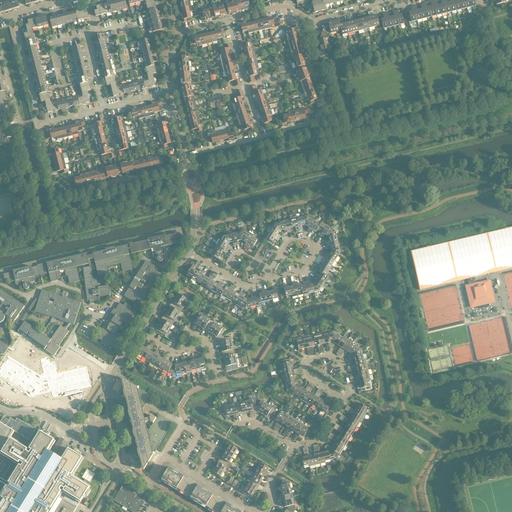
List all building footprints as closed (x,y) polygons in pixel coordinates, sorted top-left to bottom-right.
[(20,8),(18,4),(17,0),(13,0),(11,1),(13,5),(14,10),(15,10),(15,9),(20,8)] [(110,0),(109,0),(108,0),(111,12),(117,11),(114,2),(111,3),(110,0)] [(119,0),(122,10),(127,8),(125,0),(119,0)] [(155,5),(158,4),(157,0),(148,0),(145,1),(148,11),(156,9),(157,9),(156,9),(155,5)] [(247,0),(244,0),(242,0),(245,10),(253,8),(252,2),(249,3),(247,0)] [(313,14),(325,10),(322,0),(312,3),(310,1),(306,9),(308,10),(309,9),(312,11),(313,14)] [(322,0),(325,10),(327,10),(326,6),(333,4),(334,8),(335,8),(333,0),(322,0)] [(445,0),(443,0),(447,13),(452,12),(449,2),(447,3),(445,0)] [(456,0),(453,0),(457,11),(461,10),(459,0),(458,0),(456,0)] [(14,10),(13,5),(11,1),(6,2),(9,11),(13,10),(14,10)] [(435,1),(433,1),(437,16),(442,15),(439,5),(437,5),(435,1)] [(226,5),(227,8),(226,8),(224,9),(224,5),(213,8),(215,17),(216,18),(218,17),(219,18),(223,17),(223,16),(226,15),(226,14),(227,14),(228,13),(229,14),(232,14),(232,15),(236,14),(237,14),(236,12),(239,12),(239,11),(237,2),(226,5)] [(425,3),(423,4),(427,18),(432,17),(429,7),(427,8),(425,3)] [(96,16),(106,14),(104,4),(96,6),(97,10),(94,11),(96,16)] [(191,6),(181,9),(182,12),(180,13),(181,14),(190,12),(192,12),(191,6)] [(416,6),(413,6),(417,21),(422,19),(419,10),(417,10),(416,6)] [(213,8),(207,9),(210,19),(216,18),(215,17),(213,8)] [(84,9),(76,11),(78,21),(89,18),(87,13),(85,13),(84,9)] [(201,21),(210,19),(207,9),(202,11),(203,15),(200,15),(201,21)] [(397,10),(395,11),(399,25),(404,24),(401,14),(399,15),(397,10)] [(67,11),(65,11),(68,23),(73,22),(70,13),(67,14),(67,11)] [(190,12),(181,14),(180,14),(182,23),(191,21),(191,18),(190,12)] [(378,21),(377,15),(373,16),(372,12),(370,12),(374,27),(379,26),(379,25),(378,21)] [(56,13),(54,14),(57,26),(62,25),(60,15),(57,16),(56,13)] [(161,13),(149,16),(150,22),(160,19),(159,16),(162,16),(161,13)] [(388,13),(385,13),(389,28),(394,27),(391,17),(389,17),(388,13)] [(42,14),(40,14),(43,26),(48,25),(46,16),(43,17),(42,14)] [(362,14),(360,15),(363,30),(369,28),(366,18),(363,19),(362,14)] [(272,17),(267,19),(269,29),(280,26),(279,20),(273,21),(272,17)] [(351,17),(349,18),(353,32),(358,31),(356,20),(352,21),(351,17)] [(263,18),(261,18),(264,30),(269,29),(267,19),(263,20),(263,18)] [(38,28),(35,19),(27,21),(28,24),(26,25),(27,30),(33,29),(38,28)] [(341,20),(339,20),(341,31),(342,35),(348,34),(345,23),(342,24),(341,20)] [(242,33),(248,31),(246,24),(246,21),(237,24),(238,29),(241,29),(242,33)] [(259,31),(256,21),(253,22),(252,21),(251,21),(254,33),(259,31)] [(324,29),(322,32),(329,36),(331,33),(336,32),(333,22),(326,23),(327,26),(325,29),(324,29)] [(164,24),(152,27),(153,32),(162,30),(161,27),(164,26),(164,24)] [(214,29),(214,30),(215,30),(217,39),(222,38),(221,34),(224,33),(223,27),(214,29)] [(284,28),(287,37),(297,34),(295,29),(291,30),(290,27),(284,28)] [(35,40),(33,29),(27,30),(28,33),(24,34),(26,42),(35,40)] [(206,32),(204,33),(207,44),(212,43),(210,33),(206,34),(206,32)] [(317,39),(319,46),(329,44),(329,43),(328,38),(329,36),(322,32),(321,35),(320,38),(317,39)] [(105,39),(104,36),(106,36),(106,33),(94,36),(95,39),(92,40),(92,42),(105,39)] [(195,41),(192,42),(190,42),(191,48),(202,46),(199,36),(194,37),(195,41)] [(139,41),(140,47),(149,44),(149,41),(151,41),(151,38),(139,41)] [(299,39),(288,42),(290,47),(299,44),(299,42),(300,41),(299,39)] [(241,51),(244,51),(243,50),(251,48),(249,43),(245,44),(245,41),(239,43),(241,51)] [(333,48),(332,43),(329,43),(329,44),(319,46),(320,51),(333,48)] [(70,47),(72,53),(81,50),(80,47),(83,47),(83,44),(70,47)] [(106,44),(97,46),(97,49),(95,50),(95,52),(107,49),(106,44)] [(221,50),(222,55),(222,56),(230,54),(232,53),(230,45),(224,46),(225,49),(221,50)] [(243,50),(244,51),(244,54),(243,54),(243,56),(255,53),(253,48),(251,48),(243,50)] [(333,48),(320,51),(318,52),(319,57),(327,56),(331,55),(331,54),(334,54),(333,48)] [(153,49),(141,52),(143,57),(152,55),(151,52),(154,51),(153,49)] [(302,49),(291,52),(292,58),(301,55),(301,56),(302,55),(301,52),(303,52),(302,49)] [(38,50),(28,52),(29,55),(26,56),(27,58),(39,55),(38,50)] [(178,57),(179,63),(189,62),(188,53),(182,54),(182,57),(178,57)] [(85,55),(73,58),(74,63),(84,61),(83,58),(86,57),(85,55)] [(109,55),(99,57),(100,60),(97,61),(98,63),(110,60),(109,55)] [(301,55),(292,58),(295,68),(299,67),(299,69),(300,70),(296,71),(300,82),(308,79),(309,78),(309,76),(310,75),(308,71),(307,71),(306,68),(305,68),(304,67),(304,66),(305,66),(304,63),(306,62),(304,58),(305,58),(304,58),(303,58),(302,55),(301,56),(301,55)] [(256,58),(246,61),(247,64),(245,65),(246,66),(257,64),(256,58)] [(156,59),(144,63),(145,68),(155,65),(154,62),(157,62),(156,59)] [(233,59),(221,62),(222,67),(232,64),(231,61),(233,60),(233,59)] [(40,61),(31,63),(32,66),(29,67),(29,69),(42,66),(40,61)] [(88,65),(76,68),(77,74),(86,71),(86,68),(88,68),(88,65)] [(111,65),(102,67),(103,71),(100,71),(100,74),(109,71),(113,70),(111,65)] [(157,73),(155,65),(145,68),(147,76),(153,74),(157,73)] [(235,69),(224,72),(225,77),(228,77),(235,75),(234,71),(236,71),(235,69)] [(257,75),(256,70),(256,69),(249,71),(246,72),(248,80),(254,79),(253,76),(257,75)] [(43,71),(34,73),(34,76),(32,77),(32,79),(44,76),(43,71)] [(190,72),(181,73),(181,74),(180,74),(180,76),(179,77),(179,81),(180,81),(181,85),(182,84),(182,86),(182,88),(181,88),(182,91),(180,91),(181,96),(183,96),(184,98),(185,98),(185,99),(194,96),(191,85),(188,86),(187,85),(187,84),(191,84),(190,72)] [(156,86),(153,74),(147,76),(148,78),(143,79),(145,89),(149,88),(149,87),(150,87),(156,86)] [(240,82),(237,74),(235,75),(228,77),(229,82),(233,81),(234,84),(240,82)] [(117,86),(114,75),(105,78),(107,86),(110,85),(111,87),(117,86)] [(91,76),(82,78),(78,79),(79,82),(80,84),(89,82),(89,80),(88,79),(91,78),(91,76)] [(308,79),(300,82),(302,87),(313,83),(312,81),(311,81),(309,78),(308,79)] [(137,81),(132,82),(134,91),(138,91),(138,93),(140,93),(137,81)] [(46,82),(36,84),(37,87),(34,88),(35,90),(43,88),(47,87),(46,82)] [(91,90),(89,82),(80,84),(82,92),(87,91),(91,90)] [(127,83),(122,85),(124,94),(127,93),(128,96),(130,96),(127,83)] [(313,83),(302,87),(304,92),(313,89),(312,86),(314,86),(313,83)] [(122,85),(117,86),(111,87),(113,97),(119,95),(119,94),(120,94),(120,95),(124,94),(122,85)] [(256,89),(251,90),(253,99),(256,98),(263,95),(261,90),(257,91),(256,89)] [(313,89),(304,92),(305,97),(317,93),(316,91),(314,92),(313,89)] [(90,103),(87,91),(82,92),(82,95),(77,96),(80,105),(83,104),(83,103),(84,103),(84,104),(90,103)] [(51,102),(48,92),(39,94),(41,102),(45,101),(45,104),(51,102)] [(242,93),(236,95),(237,98),(233,99),(235,104),(235,105),(242,102),(245,102),(242,93)] [(317,93),(305,97),(308,105),(314,103),(313,101),(317,99),(316,96),(317,96),(317,93)] [(263,95),(256,98),(257,101),(255,102),(256,103),(267,100),(265,94),(263,95)] [(194,96),(185,99),(185,98),(184,98),(184,102),(183,102),(184,104),(195,102),(194,96)] [(72,97),(67,99),(69,108),(72,107),(73,110),(75,109),(72,97)] [(61,100),(56,101),(58,110),(61,110),(62,113),(64,112),(61,100)] [(267,100),(256,103),(256,105),(258,105),(259,108),(269,105),(267,100)] [(56,101),(51,102),(45,104),(48,113),(58,110),(56,101)] [(151,103),(152,104),(154,113),(159,112),(159,111),(162,110),(160,101),(151,103)] [(242,102),(235,105),(235,104),(233,105),(234,111),(246,107),(245,105),(244,106),(242,102)] [(269,105),(259,108),(260,111),(259,112),(259,114),(271,110),(269,105)] [(143,106),(141,106),(144,118),(149,117),(147,107),(143,108),(143,106)] [(133,118),(138,117),(136,109),(137,109),(136,107),(128,109),(129,115),(132,114),(133,118)] [(196,107),(186,109),(187,112),(186,113),(186,115),(197,112),(196,107)] [(246,107),(234,111),(236,116),(246,112),(245,109),(246,108),(246,107)] [(307,108),(299,110),(301,121),(303,121),(303,119),(306,119),(305,115),(308,114),(307,108)] [(271,110),(259,114),(260,115),(261,115),(263,118),(270,116),(272,115),(271,110)] [(246,112),(236,116),(238,121),(249,117),(249,115),(247,116),(246,112)] [(112,125),(114,124),(122,122),(120,117),(116,118),(116,115),(110,117),(112,125)] [(284,120),(281,120),(282,126),(291,125),(290,123),(288,115),(283,116),(284,120)] [(263,118),(260,119),(263,127),(269,125),(268,122),(272,121),(270,116),(263,118)] [(199,117),(189,120),(190,123),(188,123),(189,126),(190,125),(200,123),(199,117)] [(249,117),(238,121),(240,126),(242,125),(249,123),(248,119),(250,119),(249,117)] [(93,124),(95,129),(102,127),(105,127),(103,118),(97,120),(97,123),(93,124)] [(158,124),(159,129),(160,129),(167,127),(167,128),(169,127),(167,118),(162,120),(162,123),(158,124)] [(75,122),(76,125),(78,132),(83,131),(82,127),(85,126),(83,120),(75,122)] [(114,124),(115,128),(114,128),(114,130),(126,127),(124,122),(122,122),(114,124)] [(252,122),(249,123),(242,125),(244,130),(248,129),(249,132),(254,130),(252,122)] [(190,125),(192,130),(196,129),(196,132),(202,131),(200,123),(190,125)] [(76,125),(72,126),(72,124),(70,124),(73,136),(78,135),(78,132),(76,125)] [(68,137),(65,127),(62,128),(61,126),(60,127),(63,139),(68,137)] [(51,139),(56,137),(57,137),(55,130),(54,127),(46,130),(48,139),(51,138),(51,139)] [(226,129),(221,130),(223,140),(226,140),(226,141),(228,141),(229,141),(226,132),(227,132),(226,129)] [(232,130),(227,132),(226,132),(229,141),(228,141),(229,142),(237,139),(236,134),(233,134),(232,130)] [(105,132),(94,135),(95,140),(105,138),(104,134),(106,134),(105,132)] [(127,132),(117,135),(118,138),(116,139),(117,140),(128,137),(127,132)] [(170,132),(158,135),(160,140),(170,138),(169,135),(170,135),(170,132)] [(216,144),(218,143),(215,132),(207,134),(208,140),(211,139),(212,143),(215,142),(216,144)] [(170,138),(160,140),(162,149),(168,147),(167,144),(171,143),(170,138)] [(108,143),(96,145),(97,151),(100,150),(107,148),(106,145),(108,144),(108,143)] [(50,157),(53,156),(60,154),(59,149),(55,150),(54,147),(48,148),(50,157)] [(110,147),(107,148),(100,150),(101,156),(111,153),(110,147)] [(60,154),(53,156),(53,159),(52,159),(52,162),(64,159),(62,153),(60,154)] [(158,157),(153,159),(154,166),(155,169),(163,167),(162,161),(159,161),(158,157)] [(147,158),(141,159),(144,169),(147,168),(147,169),(150,169),(147,158)] [(136,160),(131,161),(133,171),(136,171),(137,172),(139,172),(136,160)] [(130,172),(133,171),(131,161),(120,164),(121,168),(119,168),(117,169),(118,174),(120,173),(122,173),(122,174),(126,173),(126,175),(131,173),(130,172)] [(65,164),(55,167),(57,172),(61,171),(61,174),(67,172),(65,164)] [(118,174),(117,169),(116,165),(105,168),(108,178),(111,177),(111,178),(116,177),(115,176),(119,175),(118,174)] [(100,169),(95,171),(97,180),(100,180),(100,181),(103,181),(100,169)] [(89,172),(84,173),(87,183),(90,182),(90,184),(92,183),(89,172)] [(79,177),(74,178),(75,183),(72,183),(74,189),(82,187),(82,186),(80,177),(79,177)] [(302,218),(303,225),(305,225),(306,226),(311,219),(306,216),(302,218)] [(290,220),(292,228),(295,227),(296,231),(299,230),(296,219),(290,220)] [(311,219),(306,226),(309,227),(307,230),(309,232),(315,222),(311,219)] [(279,223),(281,231),(284,230),(285,233),(287,233),(285,222),(279,223)] [(315,222),(309,232),(312,233),(313,230),(316,232),(318,230),(317,230),(320,225),(315,222)] [(281,231),(279,223),(275,224),(272,228),(279,232),(281,231)] [(317,230),(318,230),(320,231),(318,234),(320,236),(326,226),(321,223),(320,225),(317,230)] [(326,226),(320,236),(323,237),(324,234),(327,236),(331,229),(326,226)] [(269,233),(279,239),(280,237),(277,235),(279,232),(272,228),(272,229),(270,228),(267,232),(269,233)] [(238,231),(239,232),(241,240),(242,240),(243,241),(249,232),(244,229),(238,231)] [(329,238),(336,236),(335,231),(331,229),(327,236),(328,236),(329,238)] [(253,235),(249,232),(243,241),(246,242),(244,245),(246,247),(252,237),(253,235)] [(158,256),(158,257),(157,257),(157,258),(157,259),(157,260),(157,261),(158,261),(158,262),(159,262),(160,262),(161,262),(162,261),(163,260),(163,259),(163,258),(162,258),(162,257),(162,256),(161,256),(165,254),(164,247),(178,243),(177,239),(178,239),(180,240),(181,239),(179,234),(180,233),(164,237),(164,236),(165,236),(164,235),(148,239),(148,240),(132,244),(132,243),(129,244),(130,248),(130,250),(131,254),(151,249),(153,257),(158,256)] [(266,242),(272,246),(276,240),(277,241),(279,239),(269,233),(266,238),(268,239),(266,242)] [(233,234),(228,235),(229,243),(232,242),(233,246),(236,245),(233,234)] [(223,236),(220,240),(227,244),(228,243),(229,243),(228,235),(223,236)] [(327,244),(338,242),(336,236),(329,238),(329,241),(326,242),(327,244)] [(258,240),(252,237),(246,247),(249,248),(251,245),(253,247),(254,246),(256,247),(260,242),(260,241),(258,240)] [(225,247),(227,244),(220,240),(217,245),(227,251),(229,249),(225,247)] [(93,254),(93,255),(94,259),(98,278),(109,275),(107,267),(121,264),(122,272),(133,270),(129,250),(130,250),(130,248),(128,249),(128,246),(128,245),(115,248),(114,247),(115,247),(105,249),(106,250),(92,253),(92,254),(93,254)] [(226,254),(227,251),(217,245),(214,250),(221,254),(223,252),(226,254)] [(331,252),(338,256),(340,252),(339,247),(331,249),(332,251),(331,252)] [(221,254),(214,250),(211,255),(221,261),(223,259),(219,257),(221,254)] [(325,255),(335,261),(338,256),(331,252),(329,255),(326,253),(325,255)] [(47,265),(48,269),(51,282),(56,281),(58,280),(57,278),(61,278),(59,271),(64,270),(66,277),(68,276),(69,283),(74,282),(75,282),(80,281),(77,267),(89,264),(91,263),(91,259),(94,259),(93,255),(87,256),(87,254),(87,253),(46,263),(47,265)] [(325,262),(332,266),(335,261),(325,255),(323,257),(327,259),(325,262)] [(140,283),(141,281),(145,283),(146,281),(148,282),(151,284),(153,281),(154,279),(155,279),(157,277),(159,274),(154,270),(156,267),(146,261),(124,296),(134,302),(136,299),(139,300),(141,302),(145,296),(144,296),(145,293),(147,290),(144,288),(142,287),(144,285),(140,283)] [(319,265),(329,271),(332,266),(325,262),(323,264),(320,263),(319,265)] [(46,270),(48,269),(47,265),(45,265),(45,264),(45,263),(37,265),(37,266),(31,268),(31,267),(31,266),(12,271),(13,271),(13,272),(3,274),(3,275),(4,279),(7,279),(8,283),(15,281),(16,285),(24,284),(23,285),(23,286),(23,287),(23,288),(24,288),(24,289),(25,289),(26,289),(27,289),(28,289),(28,288),(29,288),(29,287),(29,286),(29,285),(28,284),(27,284),(27,283),(29,282),(34,281),(33,277),(40,275),(47,274),(46,270)] [(93,279),(91,263),(89,264),(89,267),(83,268),(87,301),(89,300),(90,304),(93,304),(96,304),(96,301),(100,301),(99,297),(110,296),(110,295),(110,294),(110,293),(110,292),(110,291),(110,290),(110,289),(109,288),(109,287),(109,286),(108,285),(108,286),(98,287),(97,279),(93,279)] [(192,278),(196,271),(193,270),(195,266),(193,265),(187,275),(192,278)] [(326,276),(329,271),(319,265),(317,267),(321,269),(319,272),(321,273),(326,276)] [(196,271),(192,278),(197,281),(203,271),(200,270),(198,273),(196,271)] [(205,272),(203,271),(197,281),(201,284),(206,277),(203,276),(205,272)] [(201,284),(206,287),(215,273),(212,271),(209,276),(210,276),(208,279),(206,277),(201,284)] [(206,287),(211,290),(215,283),(213,281),(214,279),(215,279),(218,275),(215,273),(206,287)] [(315,276),(325,282),(326,283),(329,277),(326,276),(321,273),(319,275),(316,274),(315,276)] [(317,280),(315,283),(322,287),(325,282),(315,276),(313,278),(317,280)] [(476,284),(475,281),(474,277),(467,279),(469,286),(467,286),(467,287),(470,298),(471,301),(473,303),(475,304),(478,305),(481,304),(483,303),(485,300),(492,299),(490,292),(491,292),(489,284),(488,284),(487,281),(476,284)] [(218,285),(215,283),(211,290),(216,293),(222,283),(220,282),(218,285)] [(295,283),(298,296),(303,295),(302,292),(303,292),(301,287),(302,287),(301,285),(298,285),(297,282),(295,283)] [(306,282),(309,293),(314,292),(313,284),(310,285),(309,282),(306,282)] [(224,284),(222,283),(216,293),(221,296),(222,294),(225,289),(222,287),(224,284)] [(314,292),(316,298),(318,297),(317,294),(320,294),(319,291),(322,287),(315,283),(314,284),(313,284),(314,292)] [(292,295),(290,287),(287,288),(286,285),(283,285),(286,296),(292,295)] [(226,298),(233,287),(231,286),(229,289),(226,287),(225,289),(222,294),(221,296),(226,298)] [(235,288),(233,287),(226,298),(231,302),(232,300),(236,293),(234,292),(235,288)] [(2,322),(3,322),(3,321),(4,320),(4,319),(5,318),(5,317),(5,316),(13,322),(14,321),(20,313),(24,306),(0,289),(0,323),(1,323),(2,326),(4,325),(2,322)] [(178,296),(177,299),(185,304),(190,296),(180,289),(177,295),(178,296)] [(267,289),(264,290),(267,301),(272,300),(270,292),(267,293),(267,289)] [(59,320),(69,323),(70,324),(74,325),(77,315),(75,314),(75,312),(78,313),(81,303),(76,301),(66,298),(56,295),(57,295),(44,291),(42,290),(39,300),(38,302),(35,312),(49,317),(50,316),(59,319),(59,320)] [(237,303),(243,293),(241,292),(239,295),(236,293),(232,300),(237,303)] [(245,294),(243,293),(237,303),(242,306),(246,299),(243,297),(245,294)] [(263,307),(261,302),(260,297),(257,298),(256,294),(253,295),(256,306),(257,308),(263,307)] [(14,321),(13,322),(21,327),(18,331),(25,336),(26,335),(28,336),(27,338),(44,350),(46,346),(48,347),(45,350),(54,356),(60,348),(56,345),(57,344),(59,345),(69,332),(66,330),(70,324),(69,323),(66,327),(66,326),(64,328),(60,326),(51,340),(25,322),(24,322),(23,321),(36,301),(38,302),(39,300),(36,299),(24,316),(22,314),(20,313),(14,321)] [(185,304),(177,299),(175,302),(173,300),(171,304),(181,310),(185,304)] [(247,300),(246,299),(242,306),(246,308),(251,307),(249,300),(247,300)] [(115,310),(114,309),(109,317),(114,320),(110,326),(105,323),(100,331),(102,332),(98,338),(102,341),(100,343),(107,348),(109,344),(111,345),(114,347),(116,344),(119,338),(121,335),(118,333),(116,332),(123,322),(124,323),(127,325),(129,322),(133,316),(135,313),(132,312),(130,310),(132,307),(125,303),(124,306),(119,303),(115,310)] [(171,309),(169,311),(177,317),(181,310),(171,304),(169,307),(171,309)] [(165,313),(163,317),(173,323),(177,317),(169,311),(167,314),(165,313)] [(198,324),(200,326),(206,317),(199,313),(193,324),(196,326),(198,324)] [(169,329),(173,323),(163,317),(161,320),(163,321),(161,324),(169,329)] [(212,321),(206,317),(200,326),(203,327),(202,329),(206,332),(212,321)] [(218,325),(212,321),(206,332),(209,334),(210,332),(213,334),(218,325)] [(165,336),(169,329),(161,324),(159,327),(157,326),(155,330),(165,336)] [(225,329),(218,325),(213,334),(216,335),(215,337),(217,341),(223,337),(222,335),(225,329)] [(332,342),(334,332),(323,335),(325,343),(332,342)] [(343,338),(334,332),(332,342),(338,346),(343,338)] [(321,348),(317,334),(312,336),(315,346),(317,345),(318,349),(321,348)] [(341,352),(348,339),(343,336),(343,338),(338,346),(341,347),(339,350),(341,352)] [(224,338),(223,337),(217,341),(220,344),(222,344),(223,347),(232,344),(231,337),(224,338)] [(308,351),(310,351),(307,337),(302,338),(304,348),(307,348),(308,351)] [(304,348),(302,338),(294,340),(293,341),(295,349),(298,348),(299,350),(304,348)] [(352,344),(353,342),(348,339),(341,352),(343,353),(345,350),(347,351),(352,344)] [(0,351),(1,352),(4,354),(5,354),(9,347),(0,341),(0,351)] [(221,350),(222,355),(234,352),(232,344),(223,347),(223,350),(221,350)] [(353,355),(361,349),(352,344),(347,351),(353,355)] [(141,358),(149,345),(148,345),(146,348),(143,346),(137,355),(141,358)] [(149,345),(141,358),(146,360),(151,352),(148,350),(150,346),(149,345)] [(364,360),(361,349),(353,355),(355,362),(364,360)] [(151,352),(146,360),(150,363),(158,351),(156,350),(154,353),(151,352)] [(158,351),(150,363),(154,366),(160,357),(157,355),(159,352),(158,351)] [(236,359),(234,352),(222,355),(223,359),(225,358),(226,361),(236,359)] [(160,357),(154,366),(158,368),(166,356),(165,355),(163,359),(160,357)] [(166,356),(158,368),(163,371),(168,362),(165,360),(167,357),(166,356)] [(193,356),(196,371),(201,369),(198,359),(195,360),(194,356),(193,356)] [(183,359),(186,373),(191,372),(189,361),(186,362),(185,358),(183,359)] [(236,360),(236,359),(226,361),(227,365),(225,365),(226,372),(238,369),(237,364),(239,363),(238,360),(236,360)] [(284,369),(293,367),(291,362),(290,362),(289,359),(282,361),(284,369)] [(353,368),(367,365),(365,359),(364,360),(355,362),(356,365),(352,366),(353,368)] [(4,362),(0,368),(0,383),(19,396),(20,394),(24,397),(22,399),(26,402),(27,400),(28,401),(28,399),(34,398),(37,397),(40,397),(44,396),(45,400),(46,400),(46,402),(51,400),(50,398),(55,397),(55,398),(88,390),(83,369),(52,377),(48,361),(35,364),(37,370),(35,370),(37,379),(33,379),(4,362)] [(168,362),(163,371),(167,374),(167,373),(172,374),(173,368),(171,368),(173,365),(168,362)] [(173,368),(172,374),(176,375),(181,374),(179,364),(174,365),(175,369),(173,368)] [(355,379),(369,375),(368,370),(358,373),(358,375),(355,376),(355,379)] [(286,380),(295,378),(294,375),(298,374),(297,371),(283,375),(285,380),(286,380)] [(150,418),(143,420),(142,416),(141,411),(148,401),(151,396),(130,383),(129,381),(128,382),(122,378),(121,379),(123,389),(119,396),(126,400),(128,410),(130,409),(131,414),(132,418),(130,419),(131,424),(133,430),(135,429),(137,438),(135,439),(137,449),(133,455),(140,459),(142,469),(143,470),(147,464),(149,464),(148,462),(173,423),(159,414),(156,418),(151,415),(150,418)] [(287,391),(289,390),(297,384),(295,378),(286,380),(285,380),(287,391)] [(369,381),(360,383),(361,386),(357,387),(358,389),(365,388),(366,391),(372,389),(370,381),(369,381)] [(298,396),(303,388),(297,384),(289,390),(298,396)] [(302,400),(309,388),(307,387),(305,390),(303,388),(298,396),(297,397),(302,400)] [(306,403),(312,394),(310,393),(312,389),(309,388),(302,400),(306,403)] [(306,403),(311,406),(319,394),(316,392),(314,395),(312,394),(306,403)] [(316,407),(321,400),(319,398),(321,395),(319,394),(311,406),(316,409),(317,407),(316,407)] [(321,410),(328,399),(326,398),(324,401),(321,400),(316,407),(317,407),(321,410)] [(255,413),(256,406),(253,405),(252,399),(244,401),(247,411),(250,410),(251,412),(255,413)] [(328,399),(321,410),(326,413),(331,405),(328,404),(330,401),(328,399)] [(247,411),(244,401),(237,403),(240,415),(244,414),(244,412),(247,411)] [(258,406),(256,406),(255,413),(259,414),(260,412),(263,413),(268,405),(261,401),(258,406)] [(364,412),(367,408),(356,401),(355,403),(358,405),(356,408),(364,412)] [(236,416),(240,415),(237,403),(230,405),(232,414),(235,414),(236,416)] [(229,415),(232,414),(230,405),(222,406),(224,413),(222,414),(226,420),(229,417),(229,415)] [(275,409),(268,405),(263,413),(266,415),(264,417),(268,419),(275,409)] [(364,412),(356,408),(355,410),(352,408),(350,410),(362,418),(365,413),(364,412)] [(362,418),(350,410),(349,413),(352,415),(351,417),(360,423),(362,418)] [(285,415),(280,412),(275,420),(278,422),(276,425),(278,426),(285,415)] [(285,415),(278,426),(280,427),(282,424),(285,426),(290,417),(286,414),(285,415)] [(0,511),(74,511),(76,509),(80,503),(84,496),(89,488),(90,486),(85,483),(87,481),(90,482),(95,474),(91,472),(90,471),(87,469),(82,478),(85,479),(83,482),(73,476),(84,458),(67,448),(60,459),(54,455),(64,440),(62,439),(60,437),(51,453),(49,452),(55,441),(39,431),(28,449),(10,438),(14,431),(29,440),(35,430),(17,418),(15,421),(10,418),(8,420),(3,417),(0,422),(0,511)] [(287,432),(295,420),(290,417),(285,426),(287,427),(285,430),(287,432)] [(360,423),(351,417),(349,419),(346,417),(345,420),(357,427),(360,423)] [(294,432),(300,422),(295,420),(287,432),(290,433),(292,430),(294,432)] [(357,427),(345,420),(343,422),(346,424),(345,426),(354,432),(357,427)] [(304,425),(300,422),(294,432),(296,433),(294,436),(297,437),(303,427),(304,425)] [(303,427),(297,437),(299,439),(301,436),(303,437),(309,428),(304,425),(303,427)] [(354,432),(345,426),(343,429),(340,427),(339,429),(351,436),(354,432)] [(351,436),(339,429),(337,431),(341,433),(339,435),(348,441),(351,436)] [(348,441),(339,435),(338,438),(335,436),(333,438),(345,446),(348,441)] [(345,446),(333,438),(332,440),(335,442),(333,445),(343,450),(345,446)] [(225,446),(224,448),(235,454),(238,450),(237,449),(238,448),(235,446),(234,447),(230,445),(228,448),(225,446)] [(343,450),(333,445),(330,451),(335,459),(338,454),(340,455),(343,450)] [(232,458),(235,454),(224,448),(224,449),(226,451),(224,453),(232,458)] [(325,461),(323,452),(320,453),(319,449),(317,450),(320,464),(326,463),(325,461)] [(335,459),(330,451),(323,452),(325,461),(326,463),(330,462),(330,460),(335,459)] [(309,465),(306,452),(304,453),(304,457),(299,458),(300,463),(303,462),(304,466),(309,465)] [(309,465),(309,467),(315,465),(312,455),(309,455),(309,452),(306,452),(309,465)] [(221,457),(219,460),(230,467),(232,464),(230,463),(232,458),(224,453),(222,458),(221,457)] [(228,469),(230,467),(219,460),(217,463),(218,463),(216,467),(224,472),(226,468),(228,469)] [(258,468),(268,475),(269,473),(267,472),(268,469),(264,466),(265,465),(261,463),(261,464),(260,464),(258,468)] [(224,472),(216,467),(213,472),(217,475),(217,476),(220,477),(220,476),(221,477),(224,472)] [(176,488),(183,477),(169,468),(162,479),(176,488)] [(268,475),(258,468),(255,472),(263,477),(265,474),(267,476),(268,475)] [(249,478),(259,485),(261,482),(260,482),(263,477),(255,472),(252,477),(250,475),(249,478)] [(176,488),(191,497),(198,486),(183,477),(176,488)] [(246,486),(254,491),(257,487),(258,488),(259,485),(249,478),(247,481),(249,482),(246,486)] [(279,486),(281,491),(291,489),(289,483),(289,484),(283,480),(280,486),(279,486)] [(127,509),(134,499),(135,497),(136,495),(122,486),(113,500),(127,509)] [(206,506),(213,495),(198,486),(191,497),(206,506)] [(254,491),(246,486),(244,490),(242,488),(240,491),(246,495),(247,493),(252,496),(254,491)] [(278,496),(278,497),(292,494),(291,489),(281,491),(281,495),(278,496)] [(215,511),(221,511),(227,504),(213,495),(206,506),(215,511)] [(135,500),(134,499),(127,509),(132,511),(138,511),(145,503),(138,499),(138,498),(137,498),(136,499),(135,499),(135,500)] [(293,499),(283,502),(284,507),(287,507),(288,508),(295,509),(294,505),(295,505),(293,499)]
